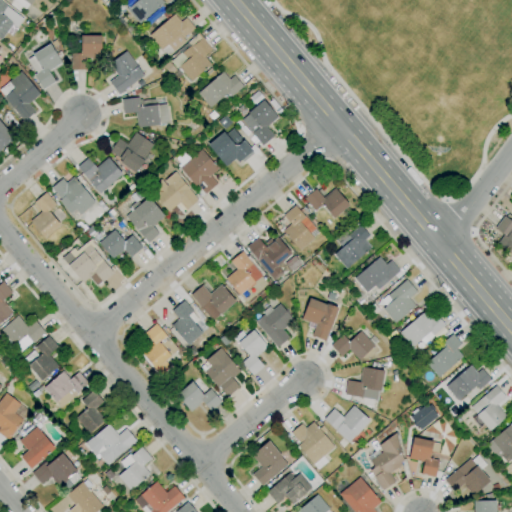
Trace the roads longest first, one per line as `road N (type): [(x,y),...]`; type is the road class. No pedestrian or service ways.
road 1 (secondary): [(511,331),(234,0)]
road 2 (residential): [(239,511),(0,223)]
road 3 (residential): [(339,123),(90,335)]
road 4 (residential): [(200,464),(303,380)]
